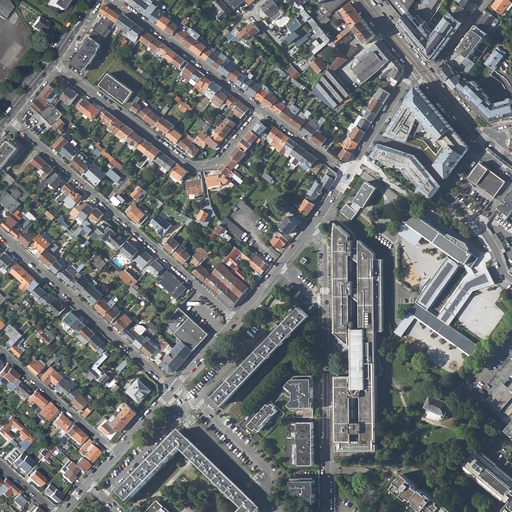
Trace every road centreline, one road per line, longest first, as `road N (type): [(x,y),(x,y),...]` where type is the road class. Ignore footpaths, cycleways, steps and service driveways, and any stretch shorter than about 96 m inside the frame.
road 1 (residential): [(234,319),(7,116)]
road 2 (residential): [(261,109),(219,159),(188,163),(51,61)]
road 3 (residential): [(0,233),(171,391)]
road 4 (residential): [(325,303),(326,511)]
road 5 (residential): [(114,0),(261,109)]
road 6 (residential): [(284,511),(187,417),(171,391)]
road 7 (residential): [(480,150),(447,195),(480,224),(511,280)]
road 8 (residential): [(0,349),(115,453)]
road 9 (residential): [(347,173),(412,69)]
